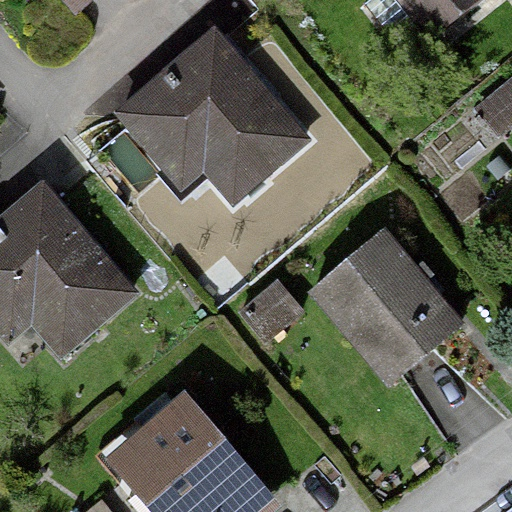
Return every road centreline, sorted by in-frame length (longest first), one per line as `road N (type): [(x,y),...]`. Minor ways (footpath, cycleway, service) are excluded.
road 1 (residential): [(0,60),(53,104),(171,0)]
road 2 (residential): [(511,435),(411,511)]
